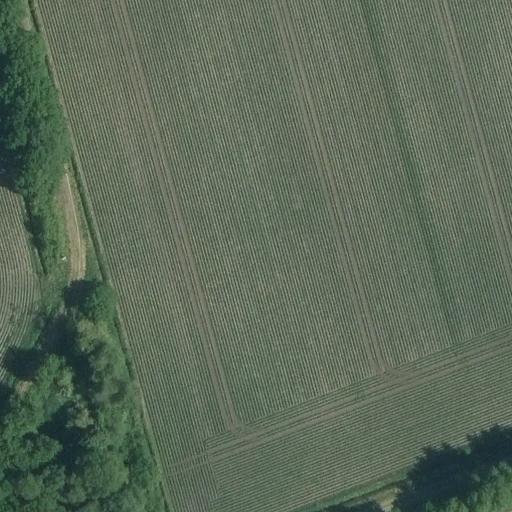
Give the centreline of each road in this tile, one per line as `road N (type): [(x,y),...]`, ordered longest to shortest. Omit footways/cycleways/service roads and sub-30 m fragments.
road 1 (track): [(0,438),(69,309),(77,268),(75,228),(16,0)]
road 2 (track): [(384,511),(511,466)]
